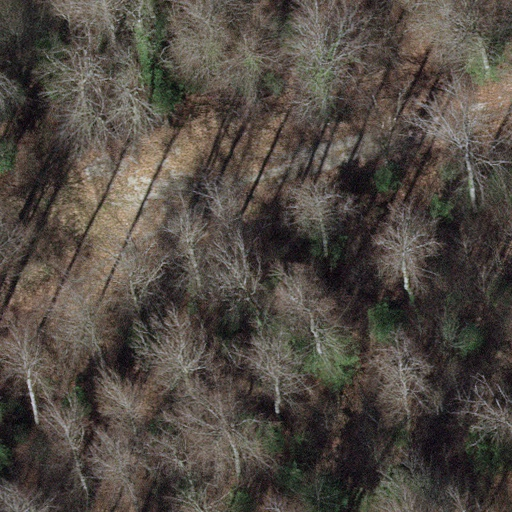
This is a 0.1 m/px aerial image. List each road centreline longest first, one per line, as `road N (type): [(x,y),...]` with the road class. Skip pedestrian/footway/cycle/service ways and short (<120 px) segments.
road 1 (track): [(511,96),(386,134),(181,214)]
road 2 (track): [(181,214),(0,337)]
